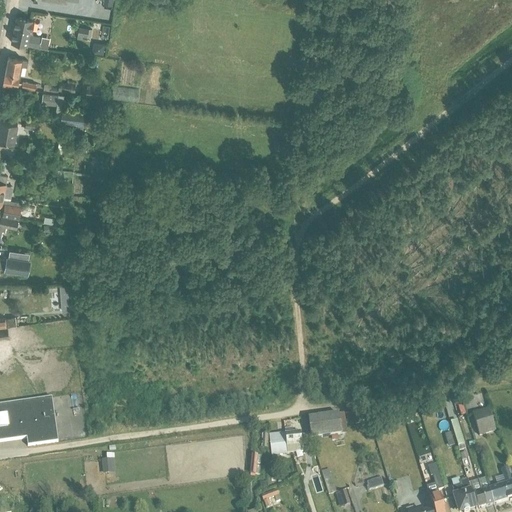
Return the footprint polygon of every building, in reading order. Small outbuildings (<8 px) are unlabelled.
[(33,20),(17,17),(12,42),(37,48),(40,37),(30,35),(33,20)] [(91,37),(92,29),(79,27),(77,39),(83,40),(83,36),(91,37)] [(93,41),(91,52),(103,54),(105,43),(93,41)] [(9,57),(6,71),(20,73),(22,66),(27,67),(28,61),(9,57)] [(20,73),(6,71),(3,84),(35,90),(36,84),(23,81),(23,83),(19,82),(20,76),(20,73)] [(76,85),(60,83),(59,87),(59,91),(75,93),(76,85)] [(98,97),(99,85),(83,84),(82,95),(98,97)] [(139,90),(114,87),(112,100),(124,102),(138,103),(139,90)] [(57,106),(58,96),(42,94),(41,104),(57,106)] [(57,106),(55,121),(61,122),(62,110),(64,96),(58,95),(58,96),(57,106)] [(85,113),(62,110),(61,122),(76,124),(76,127),(83,128),(85,113)] [(26,120),(25,127),(38,130),(39,123),(39,122),(26,120)] [(0,141),(14,144),(18,125),(1,121),(0,125),(0,141)] [(74,172),(58,171),(57,184),(72,185),(74,172)] [(3,215),(19,218),(22,204),(10,201),(13,188),(6,186),(8,177),(0,175),(0,205),(5,207),(3,215)] [(17,228),(18,221),(2,217),(0,224),(0,236),(1,237),(3,231),(5,231),(6,226),(17,228)] [(52,225),(43,226),(44,234),(53,233),(52,225)] [(0,268),(6,269),(5,270),(27,274),(30,260),(8,257),(7,260),(0,258),(0,268)] [(10,297),(28,297),(28,289),(10,289),(10,297)] [(0,327),(16,326),(15,317),(0,318),(0,327)] [(0,339),(9,338),(8,328),(0,329),(0,339)] [(28,447),(58,442),(52,398),(0,405),(0,442),(27,439),(28,447)] [(489,409),(472,414),(479,437),(496,432),(489,409)] [(345,414),(339,415),(309,419),(311,439),(331,436),(338,435),(341,435),(348,434),(345,414)] [(368,415),(360,418),(362,423),(364,423),(365,426),(371,424),(368,415)] [(457,420),(451,422),(460,451),(466,449),(457,420)] [(300,433),(285,434),(270,436),(272,456),(288,454),(303,453),(300,433)] [(451,433),(445,435),(449,447),(455,445),(451,433)] [(113,455),(106,456),(108,474),(115,474),(113,455)] [(261,457),(257,456),(252,456),(251,464),(250,475),(259,476),(260,468),(256,467),(256,464),(260,465),(261,463),(261,457)] [(435,465),(428,468),(431,477),(433,477),(437,488),(438,488),(438,489),(443,488),(435,465)] [(511,482),(507,468),(501,470),(505,484),(502,485),(507,500),(509,500),(510,501),(511,500),(511,482)] [(329,470),(322,472),(329,495),(337,493),(329,470)] [(370,490),(383,486),(381,478),(367,483),(370,490)] [(467,479),(452,484),(453,488),(452,488),(454,495),(458,506),(456,507),(457,511),(469,511),(476,509),(476,510),(477,510),(473,498),(469,484),(467,479)] [(493,504),(489,489),(486,479),(478,481),(486,507),(493,504)] [(479,509),(486,507),(478,481),(469,484),(473,498),(475,497),(479,509)] [(396,494),(402,492),(399,482),(393,483),(396,494)] [(493,505),(507,500),(502,485),(489,489),(493,504),(493,505)] [(277,490),(261,496),(263,502),(264,502),(266,508),(270,507),(268,500),(274,498),(276,502),(280,501),(278,496),(279,496),(277,490)] [(444,511),(438,490),(428,493),(433,508),(434,511),(444,511)] [(336,495),(340,509),(351,505),(346,491),(336,495)]
